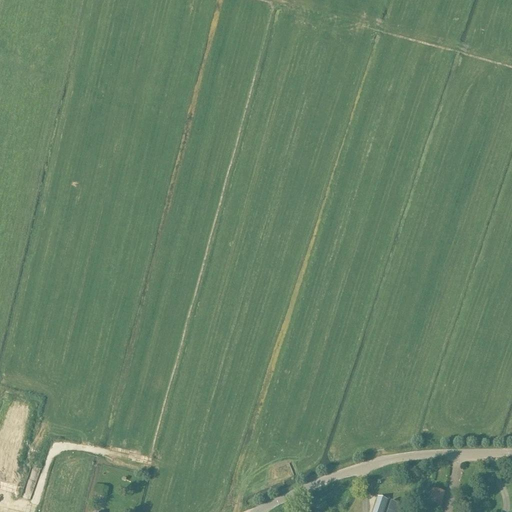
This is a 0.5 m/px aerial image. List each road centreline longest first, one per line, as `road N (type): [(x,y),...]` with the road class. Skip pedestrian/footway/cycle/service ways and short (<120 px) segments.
road 1 (track): [(509,65),(412,399),(378,441),(379,463)]
road 2 (tertiary): [(255,511),(379,463),(511,455)]
road 3 (track): [(511,66),(268,0)]
